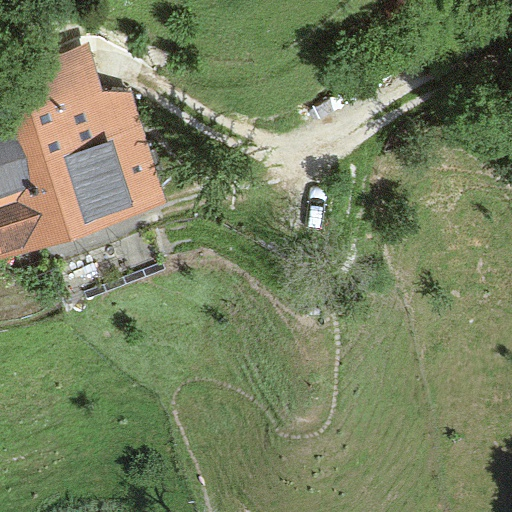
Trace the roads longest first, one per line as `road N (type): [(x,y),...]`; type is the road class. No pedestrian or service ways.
road 1 (track): [(0,244),(32,245),(160,205),(255,187),(302,167)]
road 2 (track): [(219,236),(293,274),(330,280),(351,237),(373,122)]
road 3 (track): [(511,62),(452,75),(302,167)]
